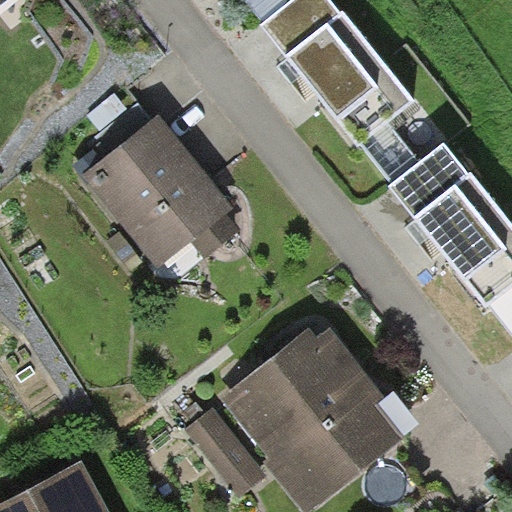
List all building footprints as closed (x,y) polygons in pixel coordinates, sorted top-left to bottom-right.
[(289,58),(340,18),(325,0),(298,0),(264,27),(289,58)] [(289,58),(287,59),(320,100),(359,148),(416,107),(343,16),(340,18),(289,58)] [(198,168),(160,118),(85,176),(158,271),(192,244),(205,261),(241,233),(227,214),(231,211),(198,168)] [(418,219),(469,179),(444,148),(393,188),(418,219)] [(418,219),(416,220),(449,260),(489,309),(511,291),(511,226),(472,177),(469,179),(418,219)] [(318,341),(310,331),(222,399),(270,461),(266,465),(303,511),(316,511),(404,444),(375,408),(385,400),(379,391),(332,331),(318,341)] [(214,409),(187,429),(239,497),(265,478),(214,409)] [(107,511),(83,465),(0,508),(0,511),(107,511)]
